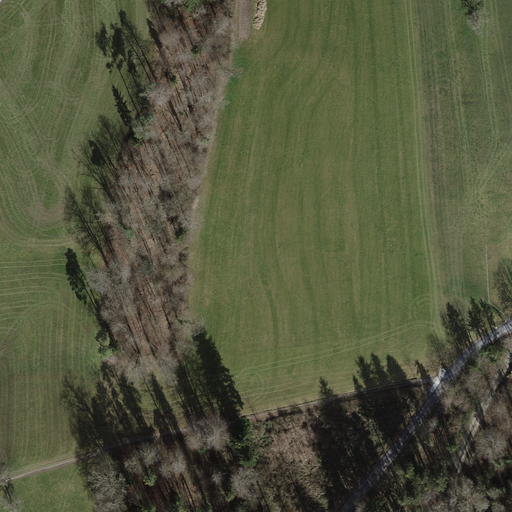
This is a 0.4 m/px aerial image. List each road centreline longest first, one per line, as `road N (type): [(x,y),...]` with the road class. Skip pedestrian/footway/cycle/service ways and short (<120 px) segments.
road 1 (track): [(447,379),(102,452)]
road 2 (track): [(511,347),(454,479),(456,511)]
road 3 (track): [(447,379),(346,511)]
